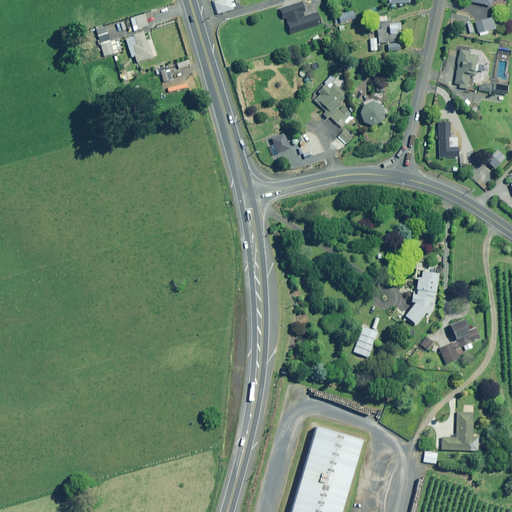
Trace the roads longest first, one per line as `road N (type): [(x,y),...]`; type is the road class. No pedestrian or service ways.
road 1 (trunk): [(250,197),(262,336),(227,511)]
road 2 (trunk): [(188,0),(250,197)]
road 3 (unclassified): [(438,0),(400,178)]
road 4 (tertiary): [(250,197),(346,175),(400,178)]
road 5 (tertiary): [(400,178),(454,195),(511,233)]
